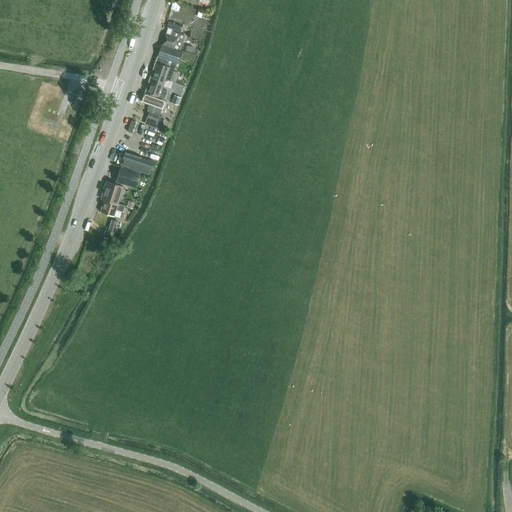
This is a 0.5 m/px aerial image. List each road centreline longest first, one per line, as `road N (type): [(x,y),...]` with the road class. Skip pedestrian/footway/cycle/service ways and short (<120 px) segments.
road 1 (tertiary): [(0,392),(100,166),(156,0)]
road 2 (unclassified): [(260,511),(162,463),(0,415)]
